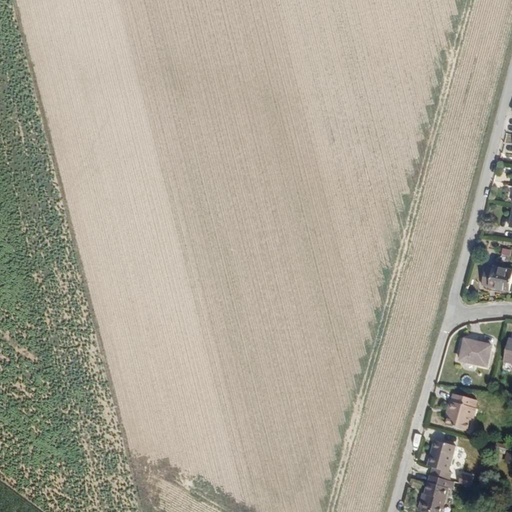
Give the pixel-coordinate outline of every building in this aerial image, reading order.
[(500,256),(510,257),(511,249),(501,248),(500,256)] [(484,287),(511,294),(511,289),(511,272),(496,269),(495,273),(487,271),(484,287)] [(466,367),(493,373),(499,352),(471,345),(466,367)] [(476,425),(479,425),(482,415),(480,414),(481,407),(458,401),(456,408),(454,408),(452,417),(455,418),(453,424),(451,432),(473,438),(476,425)] [(456,480),(453,479),(459,453),(439,449),(436,462),(439,463),(436,475),(438,476),(436,484),(454,489),(456,480)] [(511,451),(506,450),(503,461),(511,463),(511,451)] [(431,511),(451,511),(455,498),(458,498),(460,491),(454,489),(436,484),(431,503),(433,503),(431,511)]
